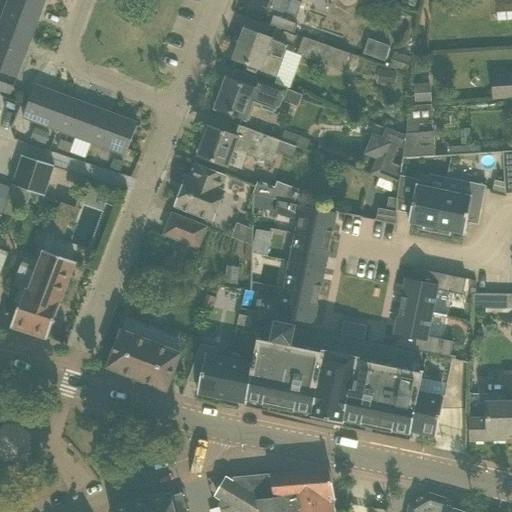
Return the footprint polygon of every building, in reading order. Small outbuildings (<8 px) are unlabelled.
[(42,10),(16,0),(8,0),(0,23),(0,32),(30,44),(42,10)] [(16,0),(42,10),(45,0),(16,0)] [(256,0),(256,2),(282,12),(286,0),(293,0),(302,3),(312,7),(313,0),(256,0)] [(296,24),(274,16),(270,25),(293,33),(296,24)] [(271,39),(246,29),(235,59),(260,69),(258,74),(275,80),(288,45),(271,39)] [(0,71),(17,78),(30,44),(0,32),(0,71)] [(303,37),(297,54),(302,56),(355,75),(361,58),(303,37)] [(390,67),(407,73),(412,58),(395,53),(390,67)] [(394,86),(396,71),(379,69),(377,84),(394,86)] [(493,99),(511,98),(511,73),(491,75),(493,99)] [(227,78),(223,91),(220,90),(214,107),(246,119),(246,118),(249,119),(254,105),(277,113),(286,88),(257,76),(253,87),(227,78)] [(433,101),(432,81),(415,82),(415,101),(433,101)] [(70,97),(35,85),(23,117),(57,130),(70,97)] [(299,105),(303,94),(290,89),(286,101),(299,105)] [(104,110),(70,97),(57,130),(92,143),(104,110)] [(409,104),(405,134),(420,133),(421,118),(433,117),(432,103),(409,104)] [(104,110),(92,143),(126,155),(138,123),(104,110)] [(197,152),(200,153),(199,156),(228,165),(228,164),(243,168),(248,153),(273,162),(281,140),(238,124),(237,125),(239,125),(235,135),(210,126),(205,141),(201,139),(197,152)] [(404,135),(387,128),(383,140),(390,142),(384,159),(379,157),(373,174),(398,183),(400,167),(392,164),(399,145),(403,147),(404,135)] [(281,140),(306,149),(310,139),(285,130),(281,140)] [(405,134),(403,153),(402,157),(436,155),(434,132),(420,133),(405,134)] [(511,150),(503,151),(503,153),(506,194),(511,193),(511,150)] [(54,165),(23,155),(13,186),(44,196),(54,165)] [(122,164),(114,161),(111,169),(119,172),(122,164)] [(188,176),(176,206),(214,221),(225,191),(221,188),(226,176),(196,165),(191,178),(188,176)] [(446,177),(443,191),(444,191),(435,233),(449,236),(450,231),(465,234),(469,212),(480,214),(486,185),(446,177)] [(11,187),(0,183),(0,196),(7,199),(11,187)] [(444,191),(443,191),(416,185),(408,222),(423,225),(422,230),(435,233),(444,191)] [(331,241),(337,212),(278,200),(275,213),(299,220),(296,234),(331,241)] [(396,211),(378,207),(376,219),(395,223),(396,211)] [(207,227),(173,214),(165,234),(200,247),(207,227)] [(253,253),(267,256),(271,234),(258,231),(253,253)] [(326,268),(331,241),(296,234),(291,261),(326,268)] [(26,289),(11,327),(13,328),(13,327),(46,338),(48,339),(60,304),(77,262),(44,250),(29,290),(26,289)] [(320,295),(326,268),(291,261),(285,288),(320,295)] [(463,295),(467,279),(413,268),(410,279),(406,278),(401,306),(433,313),(438,290),(463,295)] [(314,324),(320,295),(285,288),(283,301),(258,299),(255,312),(314,324)] [(485,295),(473,295),(473,308),(485,309),(485,295)] [(428,336),(433,313),(401,306),(395,334),(399,335),(396,346),(450,357),(454,341),(428,336)] [(238,324),(250,327),(252,316),(240,314),(238,324)] [(128,316),(124,327),(149,337),(153,326),(128,316)] [(122,330),(108,366),(108,367),(167,390),(181,352),(122,330)] [(180,350),(185,339),(171,333),(166,344),(180,350)] [(223,398),(231,359),(216,356),(218,347),(201,344),(195,360),(204,362),(198,393),(223,398)] [(411,433),(412,431),(420,392),(423,378),(257,344),(253,363),(255,364),(248,399),(263,402),(263,404),(264,404),(264,403),(278,405),(278,407),(280,408),(281,406),(294,409),(294,411),(295,411),(296,409),(312,412),(311,416),(344,423),(345,419),(361,422),(361,424),(362,425),(363,423),(376,426),(376,428),(378,428),(379,426),(392,429),(392,431),(393,431),(394,429),(411,433)] [(247,403),(248,399),(255,364),(253,363),(231,359),(223,398),(247,403)] [(437,436),(445,397),(420,392),(412,431),(437,436)] [(488,418),(471,418),(471,441),(507,440),(507,434),(511,433),(511,400),(487,401),(488,418)] [(32,434),(22,423),(6,423),(0,428),(0,453),(5,459),(21,460),(32,449),(32,434)] [(336,511),(335,499),(330,470),(330,469),(235,478),(232,483),(228,481),(220,496),(223,498),(220,503),(222,511),(336,511)] [(188,511),(183,492),(172,495),(176,511),(188,511)] [(176,511),(172,495),(171,493),(111,510),(111,511),(176,511)] [(465,511),(454,508),(455,506),(445,504),(444,508),(431,503),(418,511),(417,511),(465,511)]
